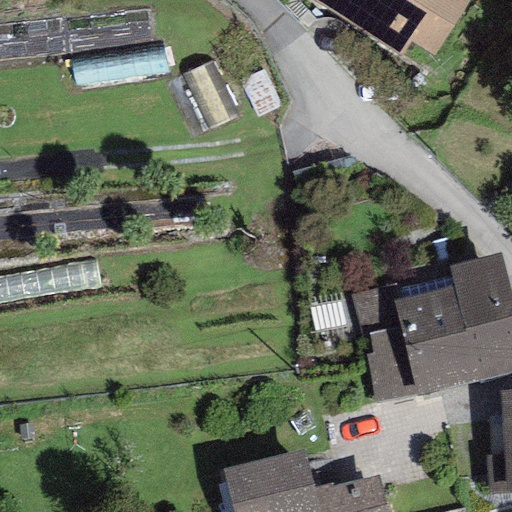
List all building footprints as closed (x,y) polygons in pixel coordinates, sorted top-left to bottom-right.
[(468,0),(312,0),(400,55),(410,39),(435,55),(468,0)] [(499,253),(447,266),(453,289),(478,382),(511,373),(511,297),(510,298),(499,253)] [(394,282),(349,294),(360,335),(367,333),(399,324),(394,305),(400,303),(394,282)] [(478,382),(453,289),(400,303),(394,305),(399,324),(417,392),(419,398),(478,382)] [(399,324),(367,333),(373,355),(363,358),(376,403),(417,392),(399,324)] [(511,391),(499,393),(507,495),(511,495),(511,391)] [(303,449),(222,470),(233,511),(384,511),(376,477),(332,489),(330,482),(313,487),(303,449)]
